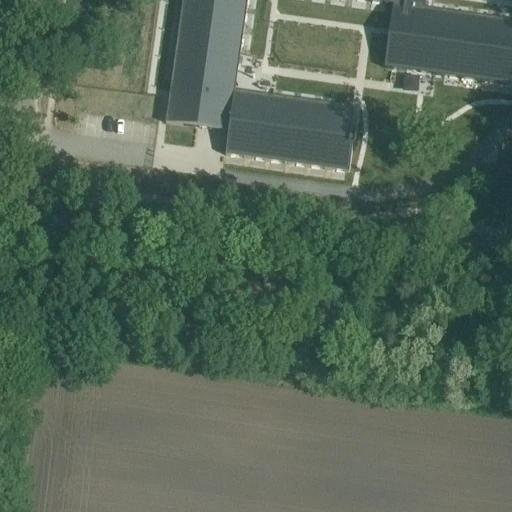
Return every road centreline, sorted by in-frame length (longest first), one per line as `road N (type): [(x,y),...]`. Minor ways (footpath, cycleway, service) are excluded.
road 1 (unclassified): [(0,303),(39,0)]
road 2 (unknown): [(404,0),(415,28),(482,78),(510,0)]
